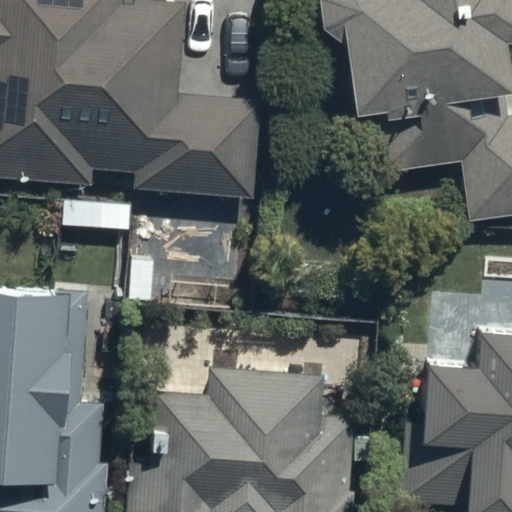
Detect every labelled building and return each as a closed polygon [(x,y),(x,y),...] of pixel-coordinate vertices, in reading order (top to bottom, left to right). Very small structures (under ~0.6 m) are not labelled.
[(0,0),(0,168),(88,177),(89,159),(134,162),(133,175),(248,184),(256,89),(174,83),(180,0),(0,0)] [(511,0),(317,0),(320,13),(347,33),(367,167),(459,153),(468,212),(511,205),(511,102),(505,104),(500,73),(510,72),(503,21),(511,19),(511,0)] [(64,271),(0,266),(0,511),(103,511),(108,453),(97,452),(102,392),(77,390),(84,288),(63,287),(64,271)] [(417,409),(402,408),(395,489),(511,498),(511,309),(475,307),(472,344),(423,340),(417,409)] [(318,361),(203,353),(201,379),(152,375),(146,451),(126,449),(121,511),(354,511),(357,480),(346,480),(351,406),(315,403),(318,361)]
